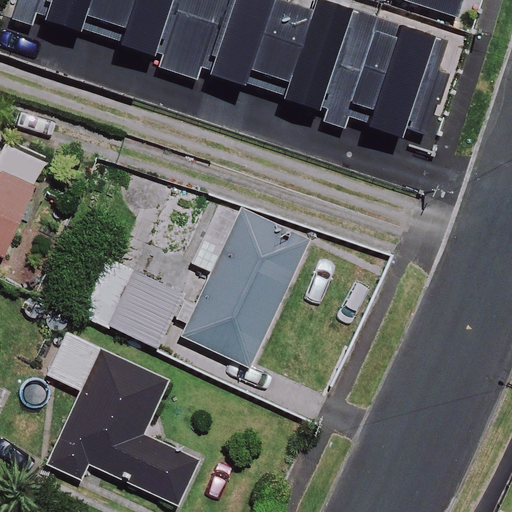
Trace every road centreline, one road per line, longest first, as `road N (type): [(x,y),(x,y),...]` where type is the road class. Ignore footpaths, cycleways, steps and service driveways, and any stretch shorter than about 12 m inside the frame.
road 1 (unknown): [(507,224),(0,70)]
road 2 (residential): [(511,210),(379,511)]
